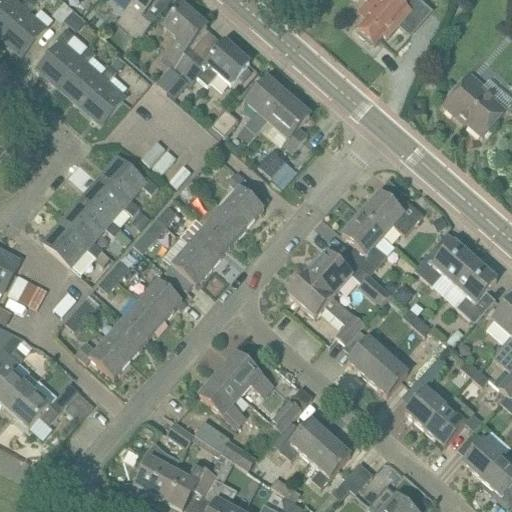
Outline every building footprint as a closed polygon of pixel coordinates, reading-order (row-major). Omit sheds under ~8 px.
[(0,0),(0,34),(20,11),(8,0),(0,0)] [(43,0),(28,0),(20,11),(0,34),(0,39),(1,41),(2,40),(12,49),(11,50),(22,59),(35,44),(46,33),(28,17),(37,7),(43,0)] [(50,18),(73,35),(91,10),(77,0),(74,0),(68,9),(61,3),(50,18)] [(116,0),(119,2),(120,0),(127,0),(134,6),(120,23),(140,41),(154,23),(146,16),(159,0),(116,0)] [(371,10),(362,21),(365,24),(357,34),(374,49),(383,39),(387,42),(411,14),(394,0),(373,0),(368,7),(371,10)] [(167,96),(198,60),(188,52),(207,31),(183,9),(163,32),(177,44),(162,61),(171,69),(156,86),(167,96)] [(55,88),(78,61),(65,49),(74,39),(66,32),(56,44),(59,47),(37,72),(38,73),(39,72),(49,81),(48,82),(55,88)] [(112,35),(105,43),(114,51),(121,43),(112,35)] [(231,89),(236,83),(250,67),(225,46),(207,68),(198,60),(167,96),(175,103),(190,85),(192,87),(198,80),(208,90),(218,78),(231,89)] [(96,58),(91,54),(87,51),(78,61),(55,88),(59,92),(60,91),(70,100),(69,101),(76,107),(99,80),(87,68),(96,58)] [(107,86),(116,76),(124,67),(116,61),(108,70),(108,69),(99,80),(76,107),(80,110),(81,109),(91,118),(90,119),(101,129),(125,102),(107,86)] [(460,122),(482,141),(505,115),(480,92),(483,89),(471,78),(443,110),(459,123),(460,122)] [(267,126),(289,102),(267,83),(246,108),(257,117),(246,129),(256,139),(267,126)] [(288,144),(284,149),(293,157),(307,141),(298,133),(310,120),(289,102),(267,126),(288,144)] [(212,129),(224,140),(225,140),(239,124),(226,113),(212,129)] [(141,162),(150,169),(165,153),(157,145),(141,162)] [(161,178),(176,162),(167,154),(152,171),(161,178)] [(297,176),(285,166),(272,154),(258,170),(271,182),(283,192),(297,176)] [(144,184),(134,175),(119,162),(118,162),(119,163),(110,174),(109,173),(103,179),(130,203),(142,190),(152,199),(159,191),(147,180),(144,184)] [(178,191),(191,176),(183,169),(170,184),(178,191)] [(268,204),(253,191),(237,177),(228,187),(236,195),(222,211),(246,232),(264,213),(262,211),(268,204)] [(141,212),(130,203),(103,179),(99,184),(100,184),(91,195),(90,194),(85,200),(112,224),(124,211),(134,220),(141,212)] [(191,184),(181,196),(190,204),(201,192),(191,184)] [(379,197),(362,217),(372,226),(371,228),(374,230),(373,231),(383,240),(393,229),(405,239),(423,219),(402,200),(393,210),(379,197)] [(122,233),(112,224),(85,200),(81,204),(82,205),(73,215),(72,215),(66,222),(93,245),(105,232),(115,241),(122,233)] [(177,218),(169,211),(168,210),(157,223),(166,231),(177,218)] [(229,252),(246,232),(222,211),(205,230),(229,252)] [(362,217),(342,239),(356,252),(348,261),(369,279),(377,270),(386,260),(375,250),(383,240),(373,231),(374,230),(371,228),(372,226),(362,217)] [(104,254),(93,245),(66,222),(62,225),(63,226),(54,236),(53,236),(44,246),(71,270),(72,269),(81,278),(96,262),(97,262),(104,254)] [(156,242),(166,231),(157,223),(147,234),(156,242)] [(212,271),(229,252),(205,230),(188,249),(212,271)] [(454,290),(476,266),(454,247),(444,258),(435,250),(415,274),(432,290),(442,279),(454,290)] [(195,291),(212,271),(188,249),(171,269),(195,291)] [(0,293),(3,296),(20,265),(7,258),(6,259),(0,255),(0,293)] [(348,261),(340,270),(326,257),(308,278),(333,301),(352,280),(361,289),(358,292),(380,312),(391,300),(369,279),(348,261)] [(109,277),(119,285),(129,273),(120,264),(109,277)] [(474,328),(482,319),(496,304),(487,296),(497,285),(476,266),(454,290),(466,300),(456,311),(474,328)] [(108,297),(119,285),(109,277),(99,289),(108,297)] [(364,329),(333,301),(308,278),(289,299),(315,322),(324,311),(345,329),(335,341),(345,350),(364,329)] [(18,304),(28,284),(19,279),(8,299),(18,304)] [(166,279),(160,286),(167,292),(169,294),(175,286),(166,279)] [(28,308),(38,289),(29,284),(19,303),(28,308)] [(169,294),(167,292),(160,286),(158,284),(141,304),(165,325),(182,306),(169,294)] [(38,313),(47,295),(38,290),(29,308),(38,313)] [(62,320),(76,304),(68,296),(54,313),(62,320)] [(75,316),(85,324),(96,311),(87,303),(75,316)] [(511,303),(494,324),(511,340),(493,361),(511,377),(511,376),(511,303)] [(147,345),(165,325),(141,304),(123,324),(147,345)] [(0,312),(0,327),(3,329),(9,317),(0,312)] [(414,331),(421,323),(410,313),(403,321),(414,331)] [(75,336),(85,324),(75,316),(65,327),(75,336)] [(414,331),(425,341),(432,333),(421,323),(414,331)] [(131,364),(147,345),(123,324),(107,343),(131,364)] [(458,332),(446,345),(453,351),(465,338),(458,332)] [(1,350),(0,351),(0,369),(10,358),(16,351),(23,344),(12,338),(1,350)] [(367,383),(388,360),(368,342),(348,366),(367,383)] [(113,383),(131,364),(107,343),(96,355),(87,347),(76,359),(87,368),(91,363),(113,383)] [(11,376),(19,366),(26,359),(16,351),(10,358),(0,369),(0,407),(10,416),(38,385),(29,378),(22,386),(11,376)] [(272,390),(259,378),(236,358),(217,380),(241,401),(252,389),(264,400),(272,390)] [(387,400),(400,385),(408,377),(388,360),(367,383),(387,400)] [(471,382),(478,374),(467,364),(460,372),(471,382)] [(478,374),(471,382),(482,391),(489,383),(478,374)] [(511,402),(511,400),(511,376),(511,377),(499,391),(507,398),(507,399),(511,402)] [(233,411),(241,401),(217,380),(199,400),(214,413),(236,432),(245,422),(233,411)] [(70,387),(58,401),(39,384),(38,385),(10,416),(29,433),(42,445),(53,433),(49,429),(64,412),(80,426),(93,410),(78,397),(79,396),(70,387)] [(312,402),(302,393),(301,392),(270,427),(281,437),(290,427),(312,402)] [(446,410),(426,393),(405,416),(425,434),(446,410)] [(511,402),(507,399),(499,407),(511,417),(511,402)] [(444,451),(458,436),(466,427),(446,410),(425,434),(444,451)] [(311,465),(331,442),(311,424),(300,436),(290,427),(281,437),(272,448),(291,465),(300,455),(311,465)] [(176,427),(167,440),(187,454),(196,440),(176,427)] [(321,492),(337,474),(350,459),(331,442),(311,465),(320,474),(311,484),(321,492)] [(482,484),(503,460),(484,443),(462,467),(482,484)] [(257,462),(230,445),(222,458),(248,476),(257,462)] [(160,469),(165,459),(155,449),(146,459),(139,473),(142,475),(131,495),(156,509),(174,476),(160,469)] [(511,468),(503,460),(482,484),(502,502),(507,496),(511,499),(511,468)] [(350,493),(352,495),(356,499),(373,479),(360,467),(342,487),(333,496),(341,503),(350,493)] [(206,501),(216,483),(218,480),(197,469),(188,484),(174,476),(156,509),(162,511),(185,511),(195,495),(206,501)] [(283,499),(289,490),(277,482),(271,491),(283,499)] [(230,511),(229,511),(238,495),(216,483),(206,501),(204,504),(214,509),(212,511),(230,511)] [(283,499),(294,507),(295,507),(301,498),(289,490),(283,499)] [(369,510),(370,511),(410,511),(386,491),(369,510)]
